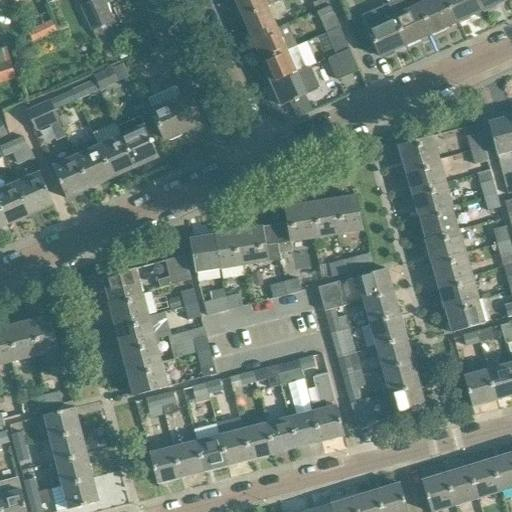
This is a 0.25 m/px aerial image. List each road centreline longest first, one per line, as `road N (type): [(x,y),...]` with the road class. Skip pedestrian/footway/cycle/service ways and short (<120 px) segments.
road 1 (residential): [(511,426),(175,511)]
road 2 (tertiary): [(0,275),(260,157)]
road 3 (tertiary): [(260,157),(511,44)]
road 4 (residential): [(260,157),(191,0)]
